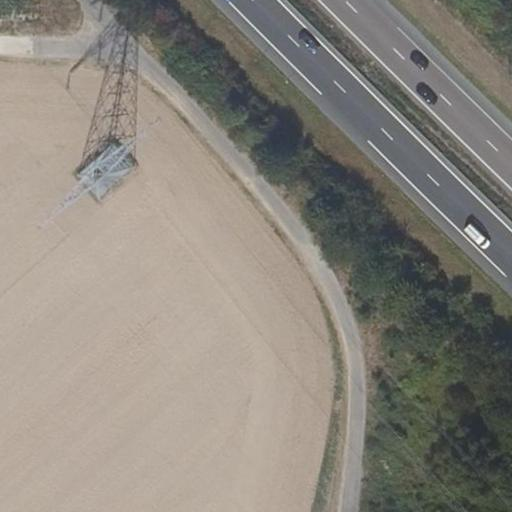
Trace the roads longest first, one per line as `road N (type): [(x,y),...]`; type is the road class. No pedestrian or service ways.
road 1 (trunk): [(253,0),(511,257)]
road 2 (trunk): [(511,163),(346,0)]
